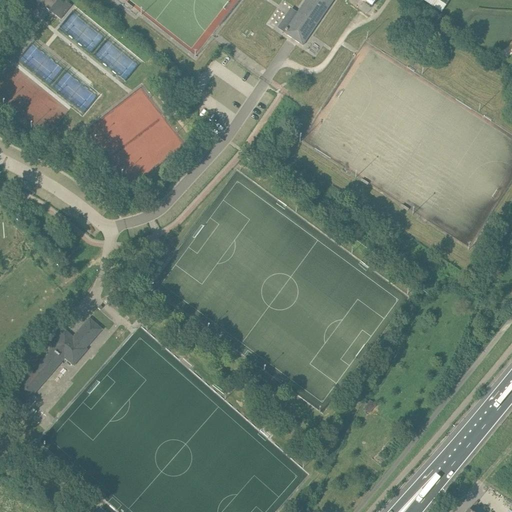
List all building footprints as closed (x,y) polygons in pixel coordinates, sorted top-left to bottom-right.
[(28,0),(37,7),(42,1),(45,3),(43,6),(49,11),(62,22),(73,8),(63,0),(28,0)] [(302,46),(333,2),(330,0),(306,0),(287,29),(286,29),(285,31),(284,34),(302,46)] [(421,0),(442,13),(450,0),(421,0)] [(86,349),(102,330),(89,319),(73,338),(64,330),(60,326),(52,335),(57,338),(49,346),(51,348),(15,390),(21,396),(18,400),(24,406),(28,401),(64,359),(73,367),(88,350),(86,349)] [(60,394),(70,381),(64,377),(69,370),(62,365),(52,378),(59,383),(54,389),(60,394)]
